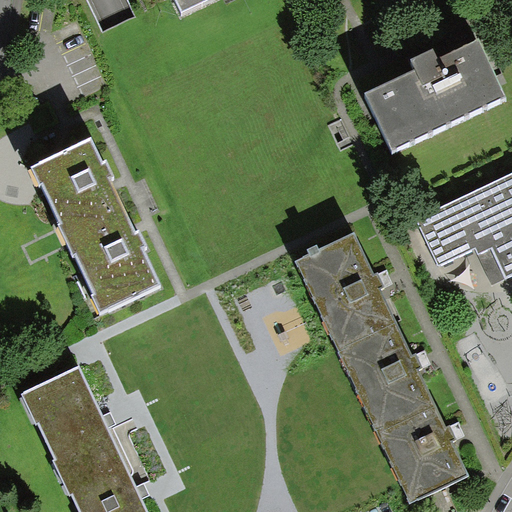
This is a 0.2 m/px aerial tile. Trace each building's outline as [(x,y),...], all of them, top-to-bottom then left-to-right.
[(172,0),(182,18),(217,0),(172,0)] [(416,73),(363,98),(387,149),(501,97),(477,46),(439,64),(430,46),(421,50),(408,56),(416,73)] [(83,144),(31,170),(104,314),(156,289),(127,234),(106,191),(83,144)] [(511,186),(416,231),(436,274),(487,250),(502,282),(511,277),(511,186)] [(353,239),(301,264),(420,508),(473,483),(450,438),(414,366),(375,285),(353,239)] [(23,401),(76,511),(138,511),(131,497),(99,427),(74,377),(23,401)]
